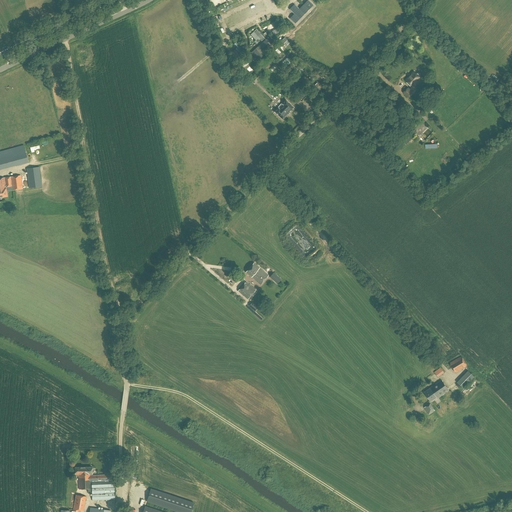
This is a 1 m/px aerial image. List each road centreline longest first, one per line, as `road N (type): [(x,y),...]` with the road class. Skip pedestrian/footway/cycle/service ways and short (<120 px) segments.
road 1 (unclassified): [(116,511),(127,384),(123,320),(428,0)]
road 2 (track): [(123,320),(95,230),(64,39)]
road 3 (track): [(127,384),(184,395),(366,511)]
road 4 (unclassified): [(0,69),(149,0)]
road 5 (primary): [(0,52),(109,0)]
